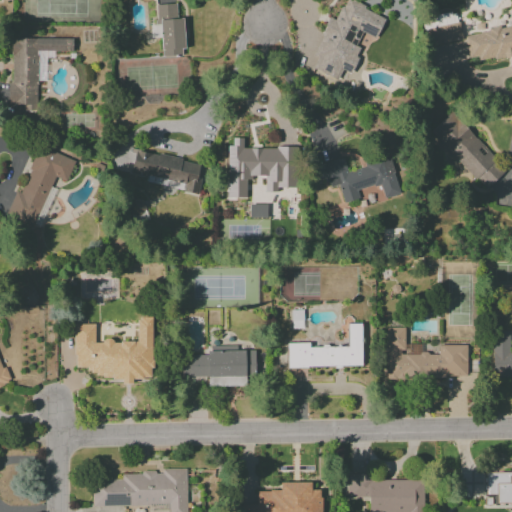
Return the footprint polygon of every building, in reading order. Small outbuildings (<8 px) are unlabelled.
[(384,15),(344,0),(336,20),(328,18),(314,56),(317,57),(312,70),(338,79),(342,70),(351,73),(360,48),(355,45),(360,32),(376,38),(384,15)] [(156,4),(156,23),(151,23),(151,37),(161,37),(161,57),(184,56),(182,18),(176,18),(176,4),(156,4)] [(463,39),(458,22),(428,29),(432,46),(463,39)] [(511,25),(464,34),(468,58),(477,56),(478,61),(511,54),(511,25)] [(484,190),(505,171),(450,112),(430,131),(484,190)] [(228,198),(246,198),(246,177),(265,177),(265,192),(277,192),(277,187),(293,187),(293,148),(242,148),(242,138),(227,138),(228,198)] [(6,214),(34,225),(53,177),(65,182),(74,160),(38,146),(20,193),(15,191),(6,214)] [(131,173),(184,182),(183,192),(196,194),(202,163),(134,151),(131,173)] [(400,194),(388,155),(363,163),(364,167),(347,172),(343,158),(321,164),(328,189),(338,186),(343,203),(359,199),(356,191),(380,184),(384,199),(400,194)] [(142,219),(143,200),(130,199),(129,218),(142,219)] [(248,218),(265,218),(266,204),(248,204),(248,218)] [(302,310),(291,310),(291,329),(303,328),(302,310)] [(153,377),(151,317),(136,317),(137,341),(95,342),(94,324),(73,324),(74,368),(86,367),(86,377),(121,376),(121,384),(133,384),(132,378),(153,377)] [(362,366),(360,324),(347,324),(348,347),(309,348),(308,343),(286,343),(287,368),(362,366)] [(466,345),(437,345),(438,354),(404,354),(403,327),(385,328),(386,379),(466,377),(466,345)] [(511,352),(509,353),(509,331),(492,332),(492,377),(511,376),(511,352)] [(182,377),(207,377),(207,386),(245,386),(245,376),(254,376),(254,350),(237,350),(237,346),(208,346),(208,355),(182,355),(182,377)] [(0,386),(8,384),(0,361),(0,386)] [(186,511),(186,469),(161,469),(161,472),(120,473),(120,480),(91,480),(92,506),(167,505),(167,511),(186,511)] [(511,472),(484,472),(484,495),(496,495),(496,506),(511,505),(511,472)] [(347,497),(368,497),(368,511),(422,511),(422,480),(375,480),(375,474),(347,474),(347,497)] [(322,511),(322,490),(311,490),(310,482),(279,483),(280,491),(256,491),(256,504),(240,505),(240,511),(322,511)]
